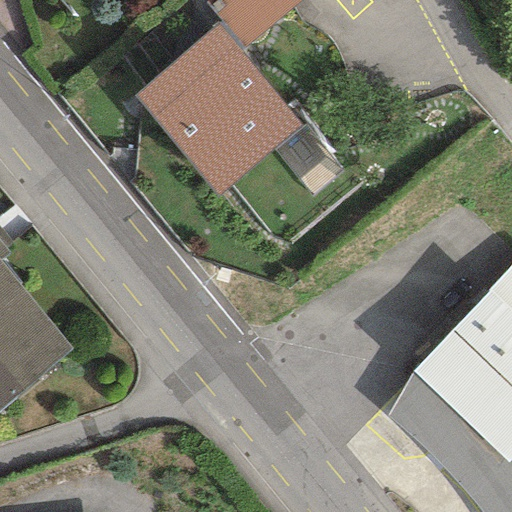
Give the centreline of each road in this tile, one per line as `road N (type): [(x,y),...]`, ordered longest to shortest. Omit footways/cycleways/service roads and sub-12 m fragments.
road 1 (unclassified): [(333,511),(0,100)]
road 2 (residential): [(511,114),(437,0)]
